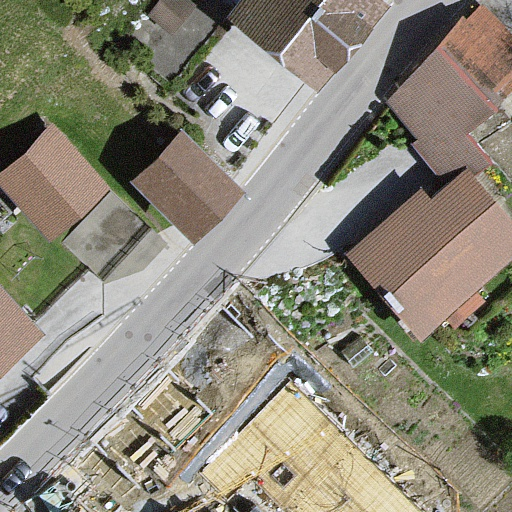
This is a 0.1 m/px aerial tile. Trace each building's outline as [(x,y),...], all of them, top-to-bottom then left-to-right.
[(247,0),(232,20),(312,83),(377,0),(247,0)] [(511,56),(474,15),(375,113),(426,189),(444,175),(454,181),(480,168),(453,129),(511,82),(511,56)] [(53,131),(0,178),(0,179),(52,233),(104,186),(53,131)] [(183,138),(138,181),(188,235),(234,184),(183,138)] [(405,189),(326,260),(399,338),(509,237),(454,181),(444,175),(426,189),(405,189)] [(0,365),(35,335),(0,294),(0,365)] [(159,361),(60,460),(111,511),(160,511),(182,488),(168,455),(209,411),(159,361)]
